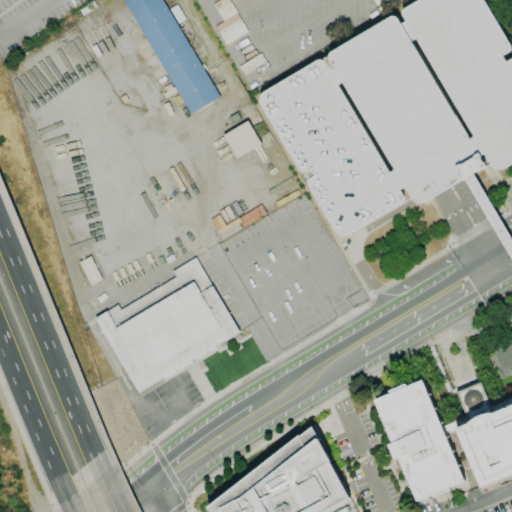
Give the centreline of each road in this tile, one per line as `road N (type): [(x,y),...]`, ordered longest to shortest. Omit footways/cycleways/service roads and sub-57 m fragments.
road 1 (motorway): [(102,474),(0,226)]
road 2 (motorway): [(0,336),(69,501)]
road 3 (secondary): [(360,347),(252,410)]
road 4 (secondary): [(252,410),(155,485)]
